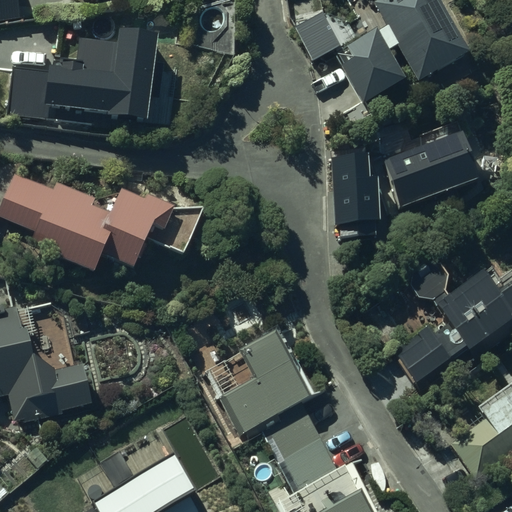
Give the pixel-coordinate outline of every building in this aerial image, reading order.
[(339,61),(335,63),(359,110),(400,89),(384,58),(394,53),(411,88),(464,61),(433,0),(385,0),(370,8),(383,32),(345,51),(350,62),(341,67),(339,61)] [(0,221),(34,236),(28,250),(96,280),(103,264),(133,278),(147,246),(180,261),(203,216),(174,217),(146,206),(145,209),(119,199),(109,223),(91,216),(94,207),(54,191),(52,197),(11,181),(0,208),(0,221)] [(424,335),(392,358),(419,396),(453,372),(448,365),(461,355),(470,367),(511,337),(511,332),(508,327),(511,324),(511,274),(499,283),(491,271),(444,304),(441,299),(444,286),(438,274),(423,269),(411,275),(407,290),(414,300),(418,303),(431,305),(436,310),(434,314),(437,322),(450,340),(445,343),(431,344),(424,335)] [(51,309),(28,312),(21,292),(9,294),(13,312),(4,314),(3,308),(0,308),(0,401),(10,399),(16,430),(63,420),(62,418),(88,412),(79,369),(72,371),(60,316),(51,309)] [(239,450),(263,438),(293,496),(280,503),(284,511),(373,511),(352,469),(338,476),(305,411),(317,405),(282,336),(237,359),(252,388),(216,406),(239,450)] [(481,428),(448,452),(473,486),(511,458),(511,392),(475,419),(481,428)]
